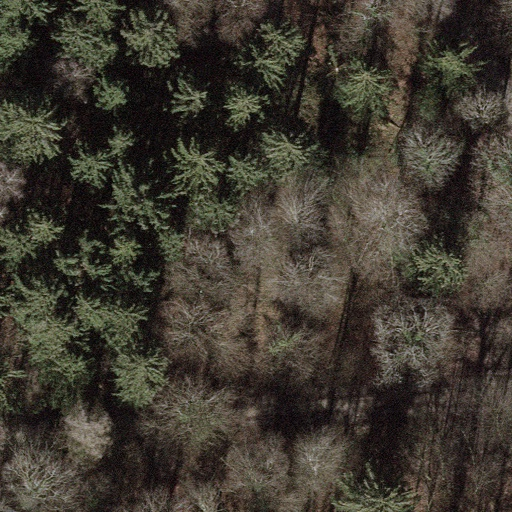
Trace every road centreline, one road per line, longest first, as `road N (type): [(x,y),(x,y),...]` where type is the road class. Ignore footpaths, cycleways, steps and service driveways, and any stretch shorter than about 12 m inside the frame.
road 1 (track): [(0,438),(173,420),(511,410)]
road 2 (track): [(430,0),(511,115)]
